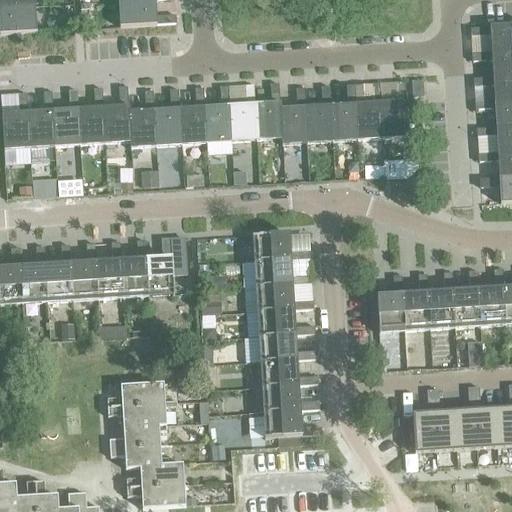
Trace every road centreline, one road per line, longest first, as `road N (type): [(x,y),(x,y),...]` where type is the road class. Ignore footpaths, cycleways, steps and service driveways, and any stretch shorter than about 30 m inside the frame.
road 1 (residential): [(0,218),(326,202)]
road 2 (residential): [(451,59),(203,73)]
road 3 (residential): [(6,83),(203,73)]
road 4 (residential): [(326,202),(362,199),(475,242),(511,240)]
road 5 (residential): [(326,202),(339,392)]
road 6 (residential): [(339,392),(511,380)]
road 7 (residential): [(460,198),(451,59)]
